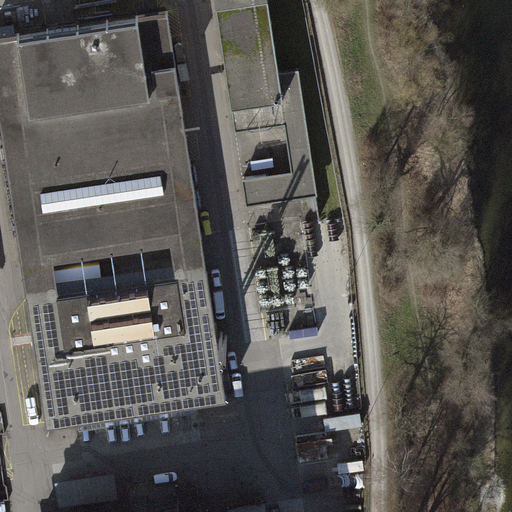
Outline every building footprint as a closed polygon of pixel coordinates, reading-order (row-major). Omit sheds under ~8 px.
[(268,0),(214,0),(234,127),(285,120),(292,169),(244,176),(248,203),(315,193),(297,69),(279,72),(268,0)] [(168,10),(0,35),(0,128),(45,424),(226,396),(168,10)] [(294,218),(322,217),(321,195),(293,197),(294,218)] [(63,503),(123,493),(118,468),(58,478),(63,503)] [(267,511),(266,502),(197,511),(267,511)]
